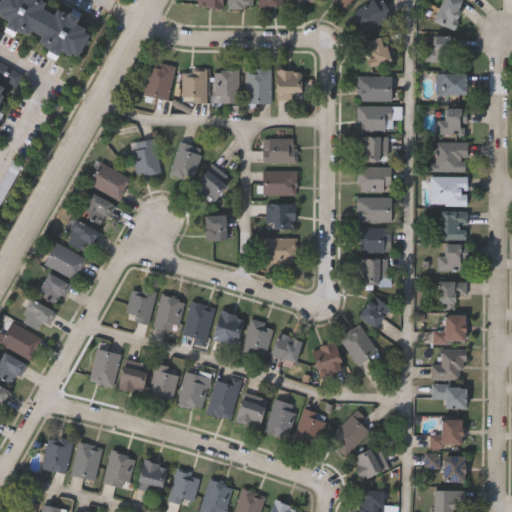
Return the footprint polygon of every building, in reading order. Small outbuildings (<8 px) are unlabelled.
[(79,57),(73,53),(71,56),(60,50),(58,54),(39,44),(43,36),(29,29),(25,36),(17,32),(8,27),(10,22),(0,17),(0,7),(3,0),(42,0),(47,3),(44,8),(56,14),(58,9),(69,15),(74,7),(83,12),(78,23),(92,31),(86,43),(79,57)] [(224,9),(224,0),(199,0),(200,9),(224,9)] [(230,0),(231,10),(254,10),(254,0),(230,0)] [(260,0),(261,9),(286,9),(285,0),(260,0)] [(331,0),(351,0),(343,10),(331,0)] [(380,0),(390,17),(363,33),(350,12),(371,0),(380,0)] [(430,18),(440,0),(462,0),(464,1),(448,28),(430,18)] [(360,42),(381,35),(389,60),(367,67),(360,42)] [(430,46),(430,35),(449,35),(449,61),(424,61),(424,46),(430,46)] [(174,67),(165,100),(142,93),(150,60),(174,67)] [(245,102),(245,68),(270,68),(270,102),(245,102)] [(181,69),(205,69),(205,101),(181,101),(181,69)] [(237,102),(214,102),(214,69),(237,69),(237,102)] [(301,98),(275,98),(275,69),(301,69),(301,98)] [(434,73),(464,73),(464,93),(446,93),(446,102),(434,102),(434,73)] [(389,75),(389,100),(355,100),(355,75),(389,75)] [(390,129),(355,129),(355,106),(390,106),(390,129)] [(436,118),(441,118),(441,108),(468,108),(468,135),(436,135),(436,118)] [(355,135),(386,135),(386,160),(355,160),(355,135)] [(262,162),(262,147),(269,147),(269,137),(295,137),(295,162),(262,162)] [(133,174),(131,140),(156,138),(158,173),(133,174)] [(202,149),(191,181),(168,173),(179,140),(202,149)] [(433,170),(433,141),(465,141),(465,170),(433,170)] [(87,183),(99,161),(129,178),(117,200),(87,183)] [(192,187),(208,163),(229,177),(212,201),(192,187)] [(356,191),(356,166),(389,166),(389,191),(356,191)] [(295,195),(262,195),(262,169),(295,169),(295,195)] [(429,205),(429,176),(465,176),(465,205),(429,205)] [(77,213),(88,191),(115,205),(104,226),(77,213)] [(389,197),(389,222),(355,222),(355,197),(389,197)] [(265,228),(265,203),(293,203),(293,228),(265,228)] [(465,209),(465,240),(440,240),(440,209),(465,209)] [(203,240),(203,215),(224,215),(224,240),(203,240)] [(96,231),(84,252),(60,239),(72,218),(96,231)] [(384,254),(356,254),(356,228),(384,228),(384,254)] [(263,263),(263,238),(295,238),(295,263),(263,263)] [(83,257),(72,278),(42,263),(53,242),(83,257)] [(437,270),(437,245),(464,245),(464,270),(437,270)] [(386,286),(357,286),(357,258),(386,258),(386,286)] [(68,284),(58,305),(35,294),(46,272),(68,284)] [(454,308),(437,308),(437,280),(465,280),(465,295),(454,295),(454,308)] [(132,320),(134,314),(124,312),(131,287),(155,293),(147,323),(132,320)] [(177,331),(153,327),(159,295),(183,299),(177,331)] [(373,328),(356,315),(371,295),(388,308),(373,328)] [(41,331),(18,320),(28,298),(52,309),(41,331)] [(182,336),(189,301),(213,306),(206,341),(182,336)] [(242,317),(232,345),(210,338),(220,309),(242,317)] [(431,342),(431,329),(443,329),(443,313),(463,313),(463,342),(431,342)] [(240,350),(249,318),(273,326),(263,357),(240,350)] [(29,358),(0,343),(0,339),(9,321),(40,337),(29,358)] [(356,364),(337,336),(358,323),(376,352),(356,364)] [(293,362),(269,354),(277,332),(301,340),(293,362)] [(318,341),(338,344),(335,372),(314,369),(318,341)] [(112,387),(88,382),(95,348),(119,353),(112,387)] [(0,378),(0,353),(2,350),(24,364),(11,385),(0,378)] [(462,351),(462,378),(430,378),(430,364),(439,365),(440,351),(462,351)] [(171,400),(147,393),(156,362),(180,369),(171,400)] [(142,392),(116,387),(120,367),(146,371),(142,392)] [(209,376),(200,410),(176,404),(184,370),(209,376)] [(205,412),(215,376),(238,383),(229,418),(205,412)] [(464,408),(442,408),(442,398),(430,398),(430,385),(464,385),(464,408)] [(0,386),(9,392),(0,405),(0,386)] [(239,425),(238,397),(260,396),(261,424),(239,425)] [(297,407),(285,438),(263,430),(274,398),(297,407)] [(325,415),(316,448),(293,442),(302,409),(325,415)] [(367,432),(344,455),(327,438),(350,415),(367,432)] [(429,445),(429,436),(440,436),(440,418),(460,418),(460,445),(429,445)] [(66,472),(42,468),(47,436),(71,439),(66,472)] [(94,480),(70,475),(77,442),(101,447),(94,480)] [(361,481),(348,458),(368,447),(370,451),(376,448),(387,466),(361,481)] [(134,456),(126,488),(102,482),(110,450),(134,456)] [(462,455),(462,482),(441,482),(441,455),(462,455)] [(158,494),(134,487),(142,459),(166,466),(158,494)] [(198,474),(192,506),(168,501),(174,469),(198,474)] [(233,489),(220,511),(207,511),(197,507),(211,478),(233,489)] [(258,511),(233,511),(241,488),(264,494),(258,511)] [(358,511),(358,490),(381,490),(381,511),(358,511)] [(431,511),(431,490),(463,490),(463,505),(452,505),(452,511),(431,511)] [(8,511),(11,498),(36,502),(34,511),(8,511)] [(296,511),(268,511),(276,499),(297,511),(296,511)]
